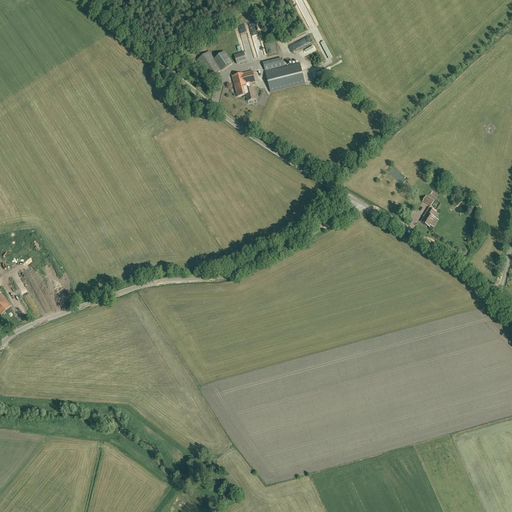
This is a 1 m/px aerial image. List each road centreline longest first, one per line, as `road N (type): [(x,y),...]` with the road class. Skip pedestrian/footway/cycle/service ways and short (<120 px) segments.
road 1 (unclassified): [(0,350),(16,331),(143,285),(220,278),(361,203)]
road 2 (unclassified): [(361,203),(247,137),(85,0)]
road 3 (unclassified): [(495,291),(361,203)]
